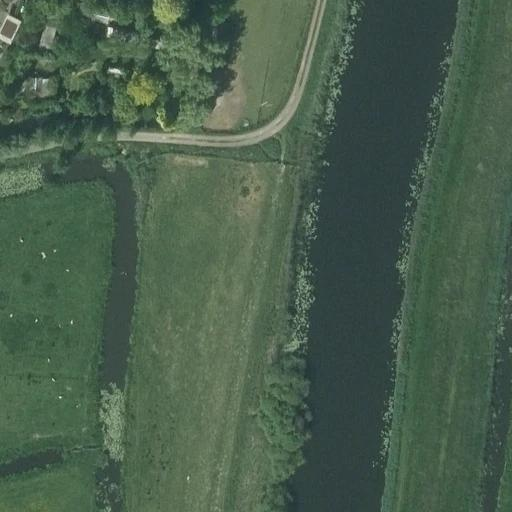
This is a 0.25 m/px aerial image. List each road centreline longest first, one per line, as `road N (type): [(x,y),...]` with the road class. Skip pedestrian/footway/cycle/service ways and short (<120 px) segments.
road 1 (unclassified): [(0,153),(112,137),(167,139)]
road 2 (track): [(280,123),(318,0)]
